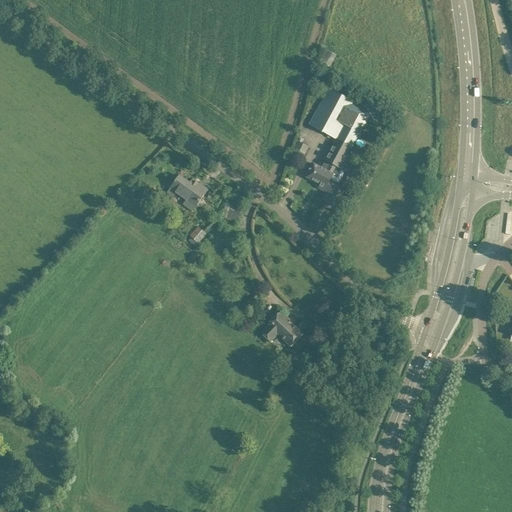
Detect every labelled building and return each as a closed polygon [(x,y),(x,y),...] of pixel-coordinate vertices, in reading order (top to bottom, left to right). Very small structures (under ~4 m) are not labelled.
[(330,68),(336,54),(325,48),(318,62),(330,68)] [(310,167),(305,176),(320,184),(319,187),(324,190),(337,197),(343,186),(350,173),(341,168),(360,133),(372,112),(329,89),(310,125),(337,140),(325,160),(326,160),(321,168),(312,163),(310,167)] [(191,185),(181,178),(172,190),(188,202),(185,206),(194,212),(209,192),(194,181),(191,185)] [(233,203),(230,213),(228,220),(238,223),(243,205),(233,203)] [(194,231),(190,236),(198,243),(202,238),(194,231)] [(491,240),(488,237),(476,254),(480,256),(491,240)] [(280,312),(273,319),(268,325),(269,326),(262,334),(269,341),(276,333),(291,347),(303,334),(280,312)]
